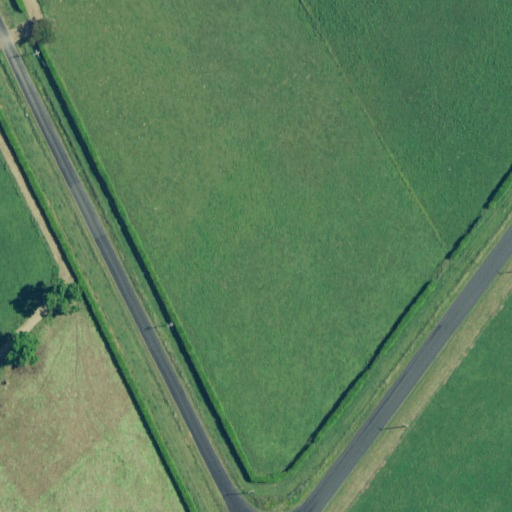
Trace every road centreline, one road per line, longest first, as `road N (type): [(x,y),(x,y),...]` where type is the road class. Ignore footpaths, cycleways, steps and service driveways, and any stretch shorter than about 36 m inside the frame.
road 1 (unclassified): [(0,17),(250,511)]
road 2 (tertiary): [(307,511),(511,238)]
